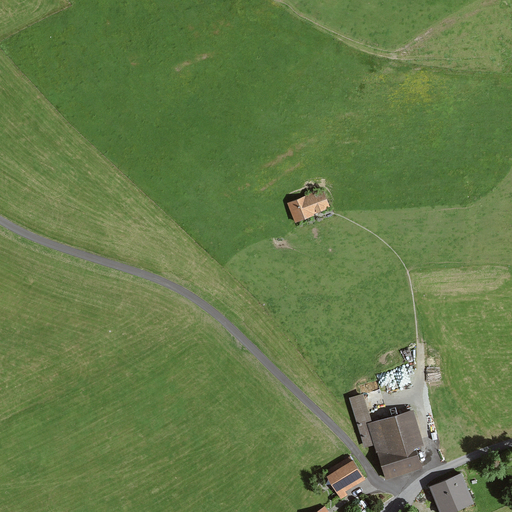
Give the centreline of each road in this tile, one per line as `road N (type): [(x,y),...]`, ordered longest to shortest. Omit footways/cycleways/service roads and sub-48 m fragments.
road 1 (track): [(406,496),(376,482),(343,439),(207,310),(0,220)]
road 2 (track): [(432,475),(406,265),(349,218)]
road 3 (unclassified): [(511,444),(432,475),(389,511)]
